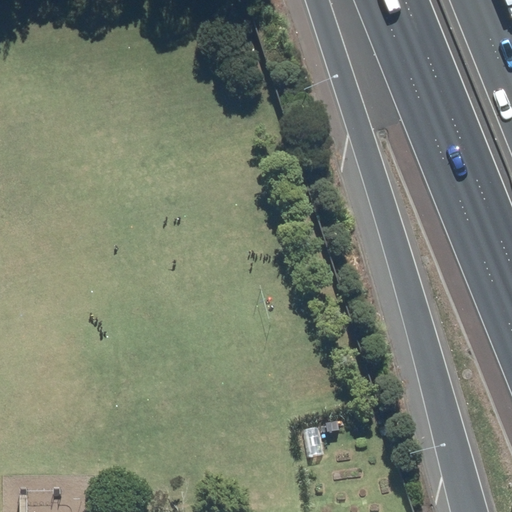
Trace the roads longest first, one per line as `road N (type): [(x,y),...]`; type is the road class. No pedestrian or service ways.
road 1 (motorway): [(467,511),(314,0)]
road 2 (motorway): [(511,270),(402,0)]
